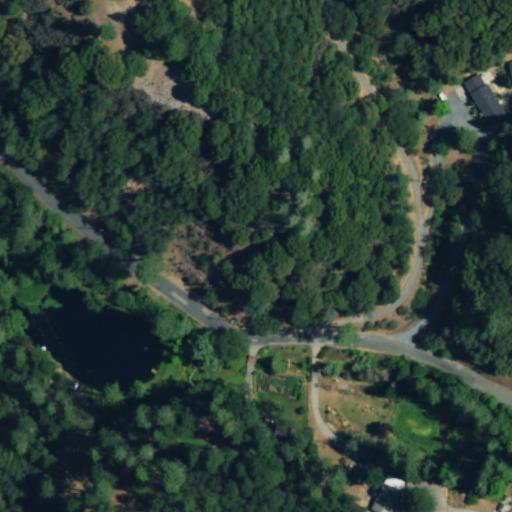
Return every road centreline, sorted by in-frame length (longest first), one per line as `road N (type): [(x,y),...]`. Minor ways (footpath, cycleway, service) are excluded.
road 1 (residential): [(0,156),(79,229),(224,333),(394,347),(434,362),(511,414)]
road 2 (residential): [(312,340),(320,330),(394,308),(417,235),(402,153),(305,0)]
